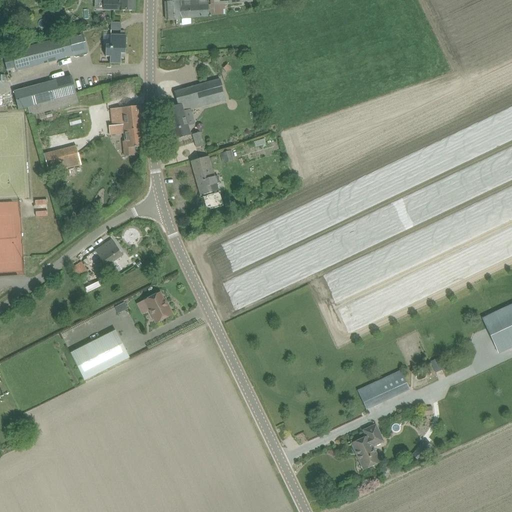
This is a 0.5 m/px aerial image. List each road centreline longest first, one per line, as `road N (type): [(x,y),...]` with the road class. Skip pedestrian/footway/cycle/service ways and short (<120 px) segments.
road 1 (tertiary): [(306,511),(159,198)]
road 2 (tertiary): [(159,198),(157,0)]
road 3 (unclassified): [(0,309),(106,225),(159,198)]
